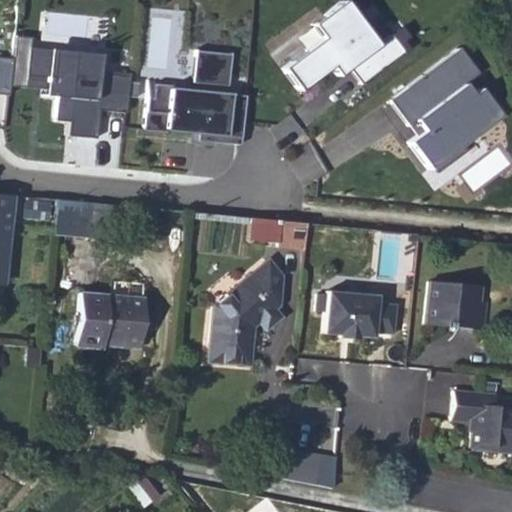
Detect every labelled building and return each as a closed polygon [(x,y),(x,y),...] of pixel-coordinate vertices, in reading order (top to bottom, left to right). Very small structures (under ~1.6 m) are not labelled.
[(339,0),(331,0),(317,11),(328,24),(315,34),(276,65),(293,87),(325,63),(332,72),(343,63),(355,80),(398,47),(384,30),(371,40),(339,0)] [(305,20),(315,34),(328,24),(317,11),(305,20)] [(67,136),(94,137),(96,110),(123,113),(127,72),(95,69),(97,51),(27,47),(28,35),(13,34),(9,86),(42,89),(41,94),(54,95),(54,120),(68,121),(67,136)] [(452,43),(383,96),(403,121),(410,116),(417,126),(411,131),(403,138),(423,164),(425,162),(454,140),(457,138),(451,131),(464,121),(469,128),(493,110),(473,83),(465,89),(458,79),(472,68),(452,43)] [(225,55),(189,51),(186,90),(143,89),(141,130),(237,140),(239,97),(222,93),(225,55)] [(417,126),(410,116),(403,121),(411,131),(417,126)] [(469,128),(464,121),(451,131),(457,138),(469,128)] [(459,146),(454,140),(425,162),(430,169),(459,146)] [(50,234),(81,237),(84,201),(53,198),(50,234)] [(15,217),(43,219),(44,206),(24,203),(17,202),(15,217)] [(300,218),(250,214),(248,236),(298,239),(300,218)] [(266,259),(213,304),(208,356),(243,359),(245,336),(236,329),(251,316),(255,321),(270,311),(266,304),(275,296),(277,274),(266,259)] [(423,276),(419,322),(480,327),(483,296),(475,295),(476,280),(423,276)] [(334,337),(355,338),(356,332),(371,334),(371,327),(391,329),(393,297),(376,296),(377,290),(325,286),(323,329),(334,331),(334,337)] [(68,344),(94,347),(95,341),(134,344),(138,298),(73,292),(68,344)] [(511,401),(485,398),(487,389),(449,385),(447,416),(466,418),(464,441),(503,444),(503,451),(511,451),(511,407),(510,407),(511,401)] [(275,477),(333,487),(336,459),(281,448),(275,477)]
